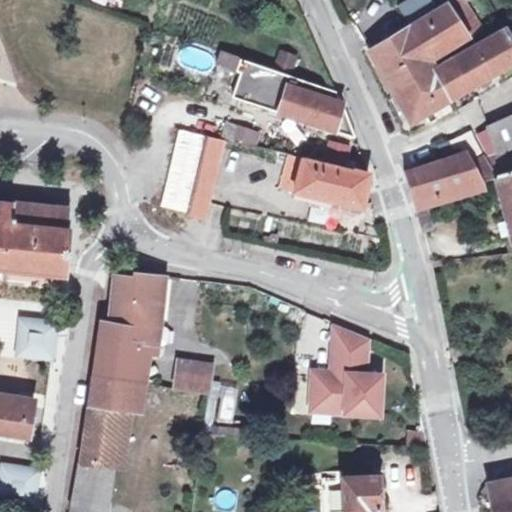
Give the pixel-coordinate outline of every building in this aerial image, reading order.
[(453,0),(447,4),(468,37),(481,29),(465,2),(468,0),(453,0)] [(411,25),(431,60),(468,37),(447,4),(436,10),(441,19),(431,25),(426,16),(411,25)] [(426,16),(431,25),(441,19),(436,10),(426,16)] [(411,122),(452,98),(437,70),(431,60),(411,25),(408,27),(369,51),(411,122)] [(456,59),(472,87),(511,63),(511,39),(506,29),(456,59)] [(245,61),(221,52),(217,65),(240,73),(245,61)] [(290,71),(295,56),(281,52),(276,66),(290,71)] [(437,70),(452,98),(472,87),(456,59),(437,70)] [(245,61),(240,73),(232,96),(279,111),(278,113),(356,138),(342,103),(336,92),(245,61)] [(511,114),(488,126),(506,171),(511,169),(511,114)] [(226,140),(257,145),(260,130),(228,124),(226,140)] [(488,161),(496,174),(506,171),(488,126),(475,132),(488,161)] [(186,212),(205,136),(180,130),(161,206),(186,212)] [(206,218),(224,140),(207,136),(188,215),(206,218)] [(404,173),(413,201),(426,198),(484,182),(483,181),(476,167),(467,152),(404,173)] [(362,208),(369,175),(290,155),(282,187),(295,191),(294,192),(338,202),(362,208)] [(476,167),(483,181),(497,178),(496,174),(488,161),(476,167)] [(497,178),(505,210),(511,207),(511,169),(506,171),(496,174),(497,178)] [(338,202),(294,192),(293,198),(337,208),(338,202)] [(413,201),(418,215),(429,212),(426,198),(413,201)] [(0,268),(2,269),(64,275),(71,209),(0,202),(0,268)] [(429,212),(418,215),(423,233),(433,231),(429,212)] [(159,327),(165,277),(133,273),(132,277),(114,276),(112,298),(109,323),(100,322),(92,376),(134,380),(138,356),(149,358),(151,344),(158,344),(159,327)] [(52,357),(55,325),(23,321),(20,354),(52,357)] [(167,343),(168,331),(165,328),(159,327),(158,344),(163,345),(167,343)] [(378,376),(361,375),(363,341),(335,331),(333,365),(331,364),(331,373),(312,372),(310,399),(326,400),(325,410),(376,413),(378,376)] [(211,380),(213,365),(179,361),(177,375),(211,380)] [(209,394),(211,380),(177,375),(176,375),(174,389),(209,394)] [(130,409),(134,380),(92,376),(87,406),(123,409),(130,409)] [(0,432),(29,437),(35,401),(0,395),(0,432)] [(310,399),(310,409),(325,410),(326,400),(310,399)] [(107,511),(123,409),(87,406),(85,421),(79,463),(70,511),(107,511)] [(33,504),(38,471),(5,466),(1,499),(33,504)] [(380,510),(378,476),(324,479),(326,511),(368,511),(380,510)] [(511,511),(511,478),(487,483),(492,511),(511,511)]
